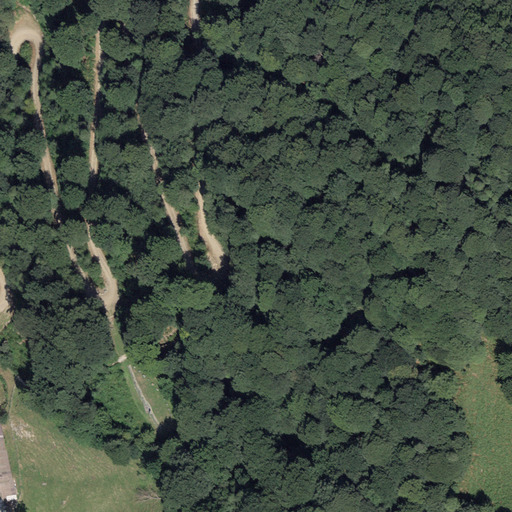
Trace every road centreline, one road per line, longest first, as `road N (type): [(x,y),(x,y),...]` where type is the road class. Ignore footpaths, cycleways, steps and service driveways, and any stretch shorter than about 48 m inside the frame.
road 1 (track): [(0,117),(16,37),(37,39),(37,119),(58,219),(90,296),(107,297),(111,286),(89,225),(98,0)]
road 2 (track): [(122,0),(151,156),(188,260),(202,276),(215,272),(218,259),(203,218),(196,0)]
road 3 (track): [(212,497),(207,458),(168,420),(119,348),(103,300)]
